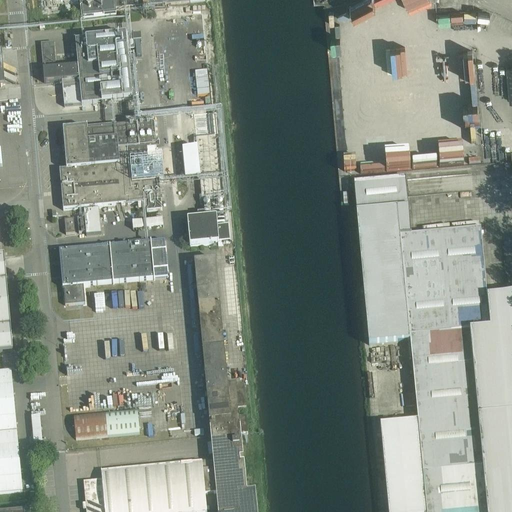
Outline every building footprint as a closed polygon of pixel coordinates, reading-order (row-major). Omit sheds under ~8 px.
[(47,0),(49,13),(59,12),(57,0),(47,0)] [(80,0),(83,20),(83,19),(116,16),(116,10),(126,9),(133,8),(132,0),(80,0)] [(154,11),(164,10),(166,10),(165,5),(190,2),(190,3),(209,1),(209,0),(143,0),(144,7),(153,6),(154,11)] [(338,14),(338,25),(362,25),(362,14),(338,14)] [(56,64),(54,43),(41,44),(43,65),(44,65),(44,70),(43,71),(44,84),(79,80),(82,106),(133,101),(127,36),(128,36),(118,37),(117,33),(96,36),(97,39),(95,39),(76,41),(78,68),(55,70),(55,64),(56,64)] [(210,78),(209,66),(206,35),(157,40),(164,105),(175,103),(175,101),(212,97),(211,85),(215,85),(215,78),(210,78)] [(393,47),(394,71),(405,71),(404,47),(393,47)] [(402,100),(387,101),(388,112),(402,111),(402,100)] [(161,202),(155,133),(154,123),(87,129),(87,128),(63,131),(67,170),(60,171),(63,211),(161,202)] [(0,163),(15,163),(14,141),(0,141),(0,163)] [(200,143),(184,144),(186,174),(202,173),(200,143)] [(357,158),(358,173),(382,172),(382,157),(357,158)] [(394,169),(409,169),(409,160),(394,160),(394,169)] [(354,183),(356,205),(357,213),(369,346),(411,342),(418,421),(380,425),(388,511),(511,511),(511,296),(487,299),(481,235),(483,235),(483,231),(481,232),(481,230),(411,236),(406,178),(354,183)] [(58,211),(57,201),(47,202),(47,212),(58,211)] [(87,233),(85,218),(77,219),(79,234),(87,233)] [(216,218),(188,221),(190,247),(231,244),(230,227),(217,228),(216,218)] [(75,234),(74,220),(64,220),(66,235),(75,234)] [(63,289),(168,279),(165,242),(121,246),(120,242),(110,243),(110,242),(109,242),(109,243),(99,244),(99,248),(59,252),(63,289)] [(0,352),(14,351),(5,259),(0,259),(0,352)] [(102,481),(82,483),(84,505),(86,505),(86,511),(85,511),(84,511),(206,511),(205,495),(216,493),(218,511),(257,511),(256,491),(247,492),(241,435),(248,434),(246,416),(239,417),(238,409),(245,408),(243,385),(229,387),(217,261),(195,263),(213,461),(161,466),(161,462),(152,463),(152,460),(131,462),(132,469),(101,472),(102,481)] [(233,268),(224,268),(230,333),(239,332),(233,268)] [(11,371),(4,372),(0,372),(0,494),(22,492),(12,379),(11,371)] [(137,409),(73,415),(76,441),(140,435),(137,409)] [(34,444),(42,444),(41,417),(33,417),(34,444)] [(187,437),(186,429),(170,431),(170,439),(187,437)]
